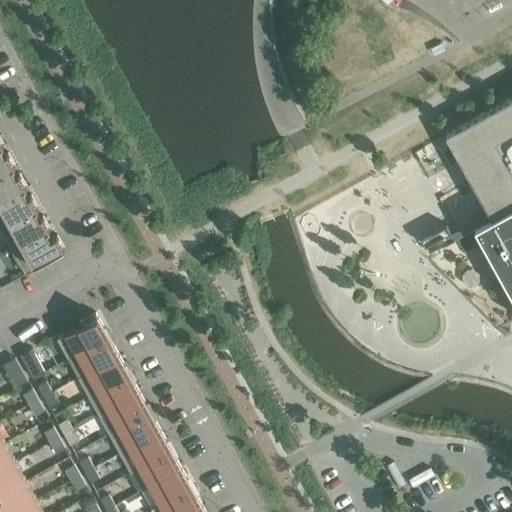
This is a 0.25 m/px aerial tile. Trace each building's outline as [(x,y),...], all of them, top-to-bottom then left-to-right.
[(511,97),(447,133),(490,212),(452,233),(447,224),(422,238),(429,252),(455,238),(454,238),(475,227),(511,292),(511,97)] [(0,145),(0,172),(15,164),(8,151),(6,153),(1,145),(4,144),(4,143),(0,145)] [(0,199),(27,185),(20,172),(17,174),(13,166),(16,165),(15,164),(0,172),(0,199)] [(0,199),(0,226),(0,227),(39,206),(32,193),(29,195),(25,187),(27,186),(27,185),(0,199)] [(0,227),(12,248),(50,227),(43,214),(40,216),(36,208),(39,207),(39,206),(0,227)] [(50,227),(12,248),(26,273),(42,264),(40,261),(65,247),(58,234),(52,237),(48,229),(51,228),(50,227)] [(57,338),(68,358),(110,334),(108,335),(96,312),(80,321),(82,324),(57,338)] [(78,376),(78,377),(119,354),(109,335),(111,334),(110,334),(68,358),(77,354),(86,371),(78,376)] [(20,354),(33,377),(45,370),(32,347),(20,354)] [(78,377),(89,395),(131,372),(131,371),(129,373),(119,354),(78,377)] [(3,363),(16,386),(28,380),(15,357),(3,363)] [(89,395),(99,414),(140,392),(130,373),(132,372),(131,372),(89,395)] [(38,385),(44,396),(52,391),(47,380),(38,385)] [(24,393),(30,403),(38,399),(33,388),(24,393)] [(52,391),(44,396),(49,406),(58,401),(52,391)] [(99,414),(110,433),(152,410),(152,409),(150,410),(140,392),(99,414)] [(38,399),(30,403),(35,414),(44,409),(38,399)] [(110,433),(120,452),(161,430),(151,411),(152,410),(110,433)] [(59,423),(65,433),(73,429),(67,418),(59,423)] [(45,431),(51,441),(59,436),(53,426),(45,431)] [(73,429),(65,433),(70,444),(79,439),(73,429)] [(120,452),(131,471),(173,447),(171,448),(161,430),(120,452)] [(59,436),(51,441),(56,452),(65,447),(59,436)] [(0,444),(0,469),(16,460),(6,441),(0,444)] [(139,467),(149,485),(182,467),(172,449),(173,448),(173,447),(131,471),(131,472),(139,467)] [(80,461),(85,471),(94,466),(88,456),(80,461)] [(0,469),(0,493),(27,479),(16,460),(0,469)] [(66,468),(71,479),(80,474),(74,464),(66,468)] [(94,466),(85,471),(91,482),(100,477),(94,466)] [(151,508),(151,509),(194,485),(192,486),(182,467),(149,485),(159,504),(151,508)] [(80,474),(71,479),(77,489),(86,485),(80,474)] [(0,493),(0,507),(2,511),(11,511),(37,498),(27,479),(0,493)] [(151,509),(153,511),(190,511),(203,505),(192,487),(194,486),(194,485),(151,509)] [(100,498),(106,509),(115,504),(109,494),(100,498)] [(11,511),(44,511),(37,498),(11,511)] [(86,506),(89,511),(101,511),(95,501),(86,506)]
